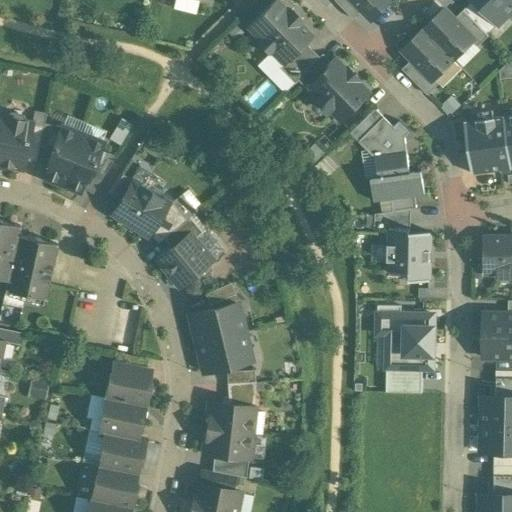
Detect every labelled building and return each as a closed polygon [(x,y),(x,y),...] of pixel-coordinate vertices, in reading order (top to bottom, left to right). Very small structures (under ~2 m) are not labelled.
[(289,11),(277,0),(273,0),(246,28),(259,40),(256,42),(268,54),(270,52),(282,64),(282,65),(305,43),(312,35),(300,22),(302,20),(291,9),(289,11)] [(363,9),(353,0),(335,0),(353,19),(363,9)] [(390,0),(353,0),(363,9),(372,19),(390,0)] [(498,24),(473,0),(472,0),(463,10),(488,34),(498,24)] [(511,10),(511,0),(473,0),(498,24),(511,10)] [(445,9),(424,29),(453,59),(472,41),(474,39),(454,19),(445,9)] [(488,34),(463,10),(454,19),(474,39),(472,41),(478,46),(489,35),(488,34)] [(453,59),(424,29),(403,49),(412,59),(433,79),(434,78),(453,59)] [(305,43),(282,65),(282,64),(278,67),(293,83),(296,80),(296,79),(319,57),(318,57),(305,43)] [(319,57),(296,79),(296,80),(306,89),(308,87),(307,86),(331,63),(322,53),(318,57),(319,57)] [(347,69),(336,58),(331,63),(307,86),(308,87),(318,97),(315,100),(327,112),(330,109),(341,120),(348,113),(349,114),(363,100),(362,99),(369,93),(370,92),(359,81),(360,80),(348,68),(347,69)] [(433,79),(412,59),(402,68),(428,94),(439,83),(434,78),(433,79)] [(439,83),(442,86),(461,68),(453,59),(434,78),(439,83)] [(31,122),(0,115),(0,164),(21,169),(23,159),(31,124),(31,122)] [(503,116),(467,121),(465,121),(472,173),(474,173),(511,167),(511,168),(504,115),(503,115),(503,116)] [(359,141),(375,157),(408,152),(405,137),(411,132),(400,121),(379,141),(369,131),(359,141)] [(61,126),(43,122),(42,126),(43,126),(39,146),(51,149),(60,127),(61,128),(61,126)] [(42,126),(31,124),(23,159),(35,161),(39,146),(43,126),(42,126)] [(61,128),(60,127),(51,149),(49,153),(51,154),(47,163),(49,164),(45,176),(62,183),(81,136),(61,128)] [(102,144),(81,136),(62,183),(79,189),(84,177),(86,178),(90,169),(91,170),(93,165),(98,155),(102,144)] [(422,170),(411,171),(408,152),(375,157),(378,177),(370,178),(374,202),(426,194),(422,170)] [(112,160),(98,155),(93,165),(104,172),(112,160)] [(168,202),(132,180),(112,212),(147,235),(149,233),(169,203),(168,202)] [(185,220),(170,202),(168,202),(169,203),(149,233),(157,243),(163,238),(185,220)] [(411,208),(375,213),(375,228),(390,228),(390,226),(410,227),(411,208)] [(185,220),(163,238),(170,247),(188,233),(193,239),(202,232),(189,216),(185,220)] [(19,224),(0,220),(0,277),(7,279),(17,234),(19,224)] [(431,232),(410,231),(410,229),(410,227),(390,226),(390,228),(389,244),(388,244),(387,261),(389,261),(389,272),(410,273),(410,278),(409,278),(409,280),(430,280),(430,261),(430,249),(431,249),(431,232)] [(170,247),(157,258),(180,286),(193,275),(199,275),(203,272),(204,266),(210,261),(193,239),(188,233),(170,247)] [(5,289),(44,297),(56,243),(17,234),(7,279),(5,289)] [(511,236),(486,237),(486,272),(499,272),(499,276),(511,275),(511,236)] [(230,282),(204,294),(209,304),(235,293),(230,282)] [(236,302),(189,314),(196,343),(243,331),(236,302)] [(401,305),(378,305),(377,367),(387,367),(422,367),(433,367),(434,314),(401,313),(401,305)] [(511,312),(508,312),(484,312),(483,357),(511,357),(511,312)] [(24,333),(0,327),(0,340),(1,340),(1,341),(21,345),(24,333)] [(243,331),(196,343),(204,372),(250,360),(243,331)] [(150,371),(112,363),(110,374),(109,374),(104,397),(144,405),(149,382),(148,382),(150,371)] [(422,367),(387,367),(387,392),(422,392),(422,367)] [(254,369),(226,371),(227,383),(255,381),(254,369)] [(511,369),(496,369),(495,395),(511,395),(511,369)] [(255,381),(227,383),(228,403),(253,406),(255,381)] [(511,395),(495,395),(482,395),(482,425),(511,425),(511,395)] [(144,405),(104,397),(99,420),(101,420),(138,427),(140,428),(144,405)] [(228,403),(209,401),(206,427),(250,432),(253,406),(228,403)] [(423,407),(375,407),(375,461),(423,462),(423,407)] [(138,427),(101,420),(99,431),(104,432),(136,438),(136,437),(138,427)] [(511,425),(482,425),(481,451),(494,451),(511,451),(511,425)] [(247,458),(250,432),(206,427),(203,453),(213,454),(247,458)] [(136,438),(104,432),(99,454),(101,455),(138,462),(139,462),(144,439),(136,437),(136,438)] [(511,451),(494,451),(494,464),(511,464),(511,451)] [(247,458),(213,454),(211,470),(245,477),(247,458)] [(138,462),(101,455),(99,465),(136,473),(138,462)] [(511,464),(494,464),(493,493),(511,493),(511,464)] [(136,473),(99,465),(96,476),(134,483),(136,473)] [(96,476),(95,476),(90,498),(130,507),(135,484),(134,483),(96,476)] [(234,511),(239,490),(196,482),(191,507),(214,511),(234,511)] [(421,511),(422,488),(374,488),(373,511),(421,511)] [(511,511),(511,493),(493,493),(480,493),(479,511),(511,511)] [(129,511),(130,507),(90,498),(87,511),(129,511)]
